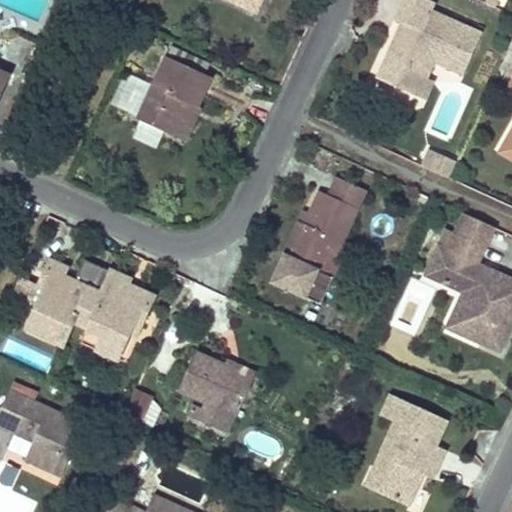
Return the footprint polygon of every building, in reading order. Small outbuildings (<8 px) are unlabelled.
[(127,0),(95,0),(94,1),(123,15),(129,1),(127,0)] [(230,0),(255,12),(260,0),(230,0)] [(421,75),(430,79),(437,63),(463,75),(483,33),(433,10),(437,3),(430,0),(403,0),(395,19),(403,22),(409,25),(404,37),(394,43),(378,78),(413,94),(421,75)] [(403,22),(394,43),(404,37),(409,25),(403,22)] [(205,64),(176,50),(171,58),(200,73),(205,64)] [(179,140),(195,107),(199,110),(214,79),(200,73),(171,58),(169,57),(139,120),(179,140)] [(0,96),(10,76),(0,71),(0,96)] [(430,79),(421,75),(413,94),(428,101),(436,82),(430,79)] [(195,107),(179,140),(188,144),(204,112),(199,110),(195,107)] [(132,140),(156,150),(162,136),(138,126),(132,140)] [(455,163),(428,151),(421,166),(448,178),(455,163)] [(330,197),(321,192),(311,214),(302,233),(297,230),(285,256),(324,273),(339,240),(344,243),(368,193),(339,179),(330,197)] [(302,233),(311,214),(306,212),(297,230),(302,233)] [(450,328),(483,344),(503,353),(511,333),(511,329),(509,328),(511,322),(511,280),(481,265),(497,231),(480,223),(466,216),(455,238),(446,233),(426,274),(435,279),(450,286),(467,294),(450,328)] [(344,243),(339,240),(324,273),(335,279),(350,245),(344,243)] [(51,259),(37,287),(44,290),(37,305),(26,329),(64,346),(74,323),(87,328),(81,342),(117,359),(128,335),(136,319),(143,323),(155,298),(138,290),(137,293),(128,288),(131,282),(84,260),(79,273),(72,286),(61,281),(68,268),(51,259)] [(282,263),(272,289),(308,303),(318,277),(282,263)] [(79,273),(68,268),(61,281),(72,286),(79,273)] [(44,290),(37,287),(31,301),(37,305),(44,290)] [(136,319),(128,335),(136,338),(143,323),(136,319)] [(208,401),(239,416),(257,378),(229,365),(199,350),(181,388),(208,401)] [(229,365),(257,378),(259,373),(232,360),(229,365)] [(25,458),(62,476),(86,425),(11,390),(0,413),(0,422),(34,439),(25,458)] [(376,469),(386,473),(378,492),(412,507),(426,477),(431,466),(440,470),(448,452),(438,448),(448,424),(393,398),(384,418),(397,424),(376,469)] [(239,416),(208,401),(205,408),(196,404),(192,413),(231,431),(239,416)] [(140,442),(147,426),(124,416),(117,431),(140,442)] [(440,470),(431,466),(426,477),(435,481),(440,470)] [(378,492),(386,473),(376,469),(368,486),(378,492)] [(189,511),(152,495),(143,511),(120,501),(114,511),(189,511)]
